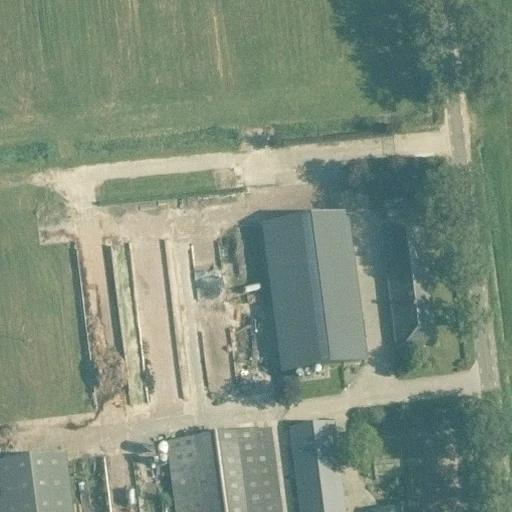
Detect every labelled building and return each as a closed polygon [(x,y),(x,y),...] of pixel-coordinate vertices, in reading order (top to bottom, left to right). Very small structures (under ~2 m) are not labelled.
[(264,229),(266,249),(284,375),(365,364),(345,218),(264,229)] [(388,226),(390,246),(396,293),(388,294),(394,350),(435,345),(419,222),(388,226)] [(202,241),(193,264),(208,282),(232,279),(240,256),(225,238),(202,241)] [(342,511),(331,425),(288,431),(298,511),(342,511)] [(281,511),(271,430),(165,444),(173,511),(281,511)] [(72,511),(65,458),(0,466),(0,511),(72,511)]
